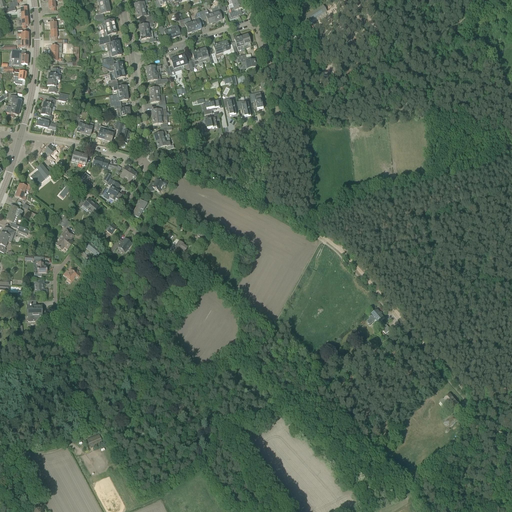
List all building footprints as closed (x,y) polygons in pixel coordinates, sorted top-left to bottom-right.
[(87,0),(88,3),(94,1),(95,5),(98,5),(99,8),(99,9),(108,6),(106,0),(104,0),(98,2),(97,0),(87,0)] [(139,4),(134,6),(135,12),(144,10),(144,11),(145,10),(144,6),(147,6),(147,3),(148,3),(150,2),(149,0),(140,0),(141,4),(139,4)] [(157,0),(158,1),(154,2),(156,9),(160,8),(160,6),(163,5),(162,4),(166,2),(166,1),(165,1),(165,0),(157,0)] [(232,5),(231,5),(228,6),(231,13),(229,14),(230,19),(240,15),(239,12),(238,10),(242,9),(240,2),(232,5)] [(108,6),(99,9),(96,9),(97,13),(97,16),(95,18),(95,20),(96,20),(104,19),(103,15),(110,13),(108,6)] [(305,18),(308,23),(325,13),(322,7),(305,18)] [(216,14),(212,15),(215,23),(221,21),(217,9),(215,10),(216,14)] [(144,10),(135,12),(137,19),(149,16),(148,13),(145,14),(145,10),(144,11),(144,10)] [(199,13),(202,20),(206,18),(208,25),(215,23),(212,15),(212,14),(208,15),(207,13),(204,13),(204,11),(199,13)] [(195,21),(191,23),(194,32),(201,30),(197,18),(194,19),(195,21)] [(105,23),(104,19),(96,20),(97,23),(100,23),(101,27),(102,27),(103,30),(114,28),(113,21),(105,23)] [(153,20),(145,22),(146,26),(138,27),(140,34),(149,32),(149,28),(151,28),(151,25),(154,24),(153,20)] [(187,34),(194,32),(191,23),(187,24),(187,21),(183,23),(182,21),(179,22),(181,29),(184,28),(184,26),(185,26),(187,34)] [(173,28),(170,29),(173,39),(180,37),(177,30),(181,29),(179,22),(176,23),(177,24),(173,26),(173,28)] [(162,27),(158,28),(160,35),(164,34),(166,41),(173,39),(170,29),(166,30),(165,28),(163,29),(162,27)] [(103,38),(102,39),(99,40),(99,43),(103,42),(110,40),(109,36),(116,34),(114,28),(103,30),(104,35),(103,35),(103,38)] [(149,32),(140,34),(141,41),(149,39),(149,40),(148,40),(149,44),(156,42),(156,39),(153,40),(152,32),(149,32)] [(247,36),(240,38),(244,48),(247,46),(248,49),(251,48),(247,36)] [(240,38),(234,40),(235,43),(238,52),(241,51),(240,49),(244,48),(240,38)] [(118,43),(106,45),(106,48),(107,48),(108,52),(119,49),(118,43)] [(226,43),(219,45),(223,56),(227,55),(227,56),(231,55),(231,56),(234,55),(232,48),(229,49),(229,51),(228,51),(226,43)] [(214,54),(211,55),(214,63),(214,64),(217,63),(216,60),(220,58),(219,57),(223,56),(219,45),(213,47),(215,55),(214,55),(214,54)] [(107,52),(108,56),(109,59),(105,59),(106,64),(113,62),(112,58),(121,56),(119,49),(107,52)] [(205,50),(198,52),(202,63),(205,62),(206,63),(210,62),(211,65),(214,64),(214,63),(211,55),(208,56),(208,57),(207,57),(205,50)] [(11,51),(11,60),(14,60),(13,66),(20,66),(21,65),(27,66),(28,57),(25,57),(20,56),(20,51),(19,51),(11,51)] [(193,61),(190,62),(192,69),(195,68),(194,66),(198,65),(199,67),(203,66),(202,63),(198,52),(191,54),(194,62),(193,62),(193,61)] [(184,56),(177,58),(181,71),(189,69),(189,70),(192,69),(190,62),(187,63),(186,63),(184,56)] [(172,67),(168,69),(169,69),(171,76),(172,76),(173,80),(176,79),(175,76),(182,74),(181,71),(177,58),(170,60),(172,67)] [(247,63),(246,58),(237,60),(237,64),(241,63),(242,67),(245,66),(246,70),(255,68),(254,61),(247,63)] [(113,62),(106,64),(105,64),(105,67),(105,68),(110,72),(113,71),(114,73),(123,71),(121,64),(114,66),(113,62)] [(158,70),(161,69),(161,66),(146,69),(147,76),(158,74),(158,70)] [(49,75),(48,81),(56,82),(60,82),(60,77),(58,77),(59,74),(60,70),(57,70),(52,69),(51,75),(49,75)] [(123,71),(114,73),(114,77),(113,77),(114,80),(124,78),(123,71)] [(26,73),(21,73),(19,72),(19,74),(14,73),(13,77),(14,78),(14,82),(15,85),(21,86),(22,82),(25,82),(26,73)] [(158,74),(147,76),(148,82),(155,81),(155,85),(164,84),(167,84),(166,79),(160,79),(160,77),(159,77),(158,74)] [(56,82),(48,81),(47,86),(49,87),(49,93),(56,94),(57,90),(55,90),(56,82)] [(108,86),(107,86),(108,89),(113,88),(114,92),(116,92),(117,96),(118,96),(118,95),(127,94),(126,94),(126,87),(118,88),(117,89),(117,87),(118,87),(117,84),(108,86)] [(164,84),(155,85),(156,89),(149,90),(149,97),(161,96),(161,92),(161,91),(161,88),(164,87),(164,84)] [(260,93),(249,96),(251,104),(254,103),(255,107),(255,106),(256,106),(257,111),(264,110),(263,105),(262,105),(261,105),(260,102),(262,102),(260,93)] [(117,96),(112,96),(113,100),(113,104),(114,107),(121,106),(120,102),(127,101),(127,94),(118,95),(118,96),(117,96)] [(158,103),(158,107),(165,106),(164,95),(161,96),(149,97),(150,104),(158,103)] [(16,98),(13,97),(10,96),(10,99),(12,99),(10,107),(19,109),(21,103),(15,101),(16,98)] [(43,104),(42,110),(50,111),(52,106),(53,107),(55,100),(53,100),(48,99),(47,105),(43,104)] [(233,99),(223,101),(225,109),(227,109),(228,113),(228,112),(229,112),(230,117),(236,115),(235,110),(234,111),(233,108),(234,107),(234,108),(234,107),(233,99)] [(247,101),(237,103),(238,111),(241,110),(242,115),(242,114),(244,113),(245,118),(251,117),(250,112),(249,112),(248,112),(248,109),(249,109),(247,101)] [(218,102),(202,105),(204,116),(212,114),(212,111),(216,111),(216,110),(215,110),(215,109),(220,108),(218,102)] [(6,110),(5,110),(4,113),(10,114),(9,117),(13,118),(14,115),(17,116),(19,109),(10,107),(7,106),(6,110)] [(121,106),(114,107),(114,108),(114,110),(116,110),(117,114),(117,118),(120,118),(130,116),(129,109),(121,110),(120,111),(120,110),(121,109),(121,106)] [(50,111),(42,110),(40,115),(44,116),(42,122),(49,124),(51,124),(52,117),(49,116),(50,111)] [(159,111),(151,112),(152,118),(161,118),(166,117),(166,110),(159,110),(159,111)] [(205,122),(204,122),(205,127),(206,127),(207,130),(217,128),(216,124),(215,124),(215,122),(220,121),(218,115),(205,118),(205,122)] [(76,117),(74,124),(78,126),(76,133),(83,135),(86,125),(82,124),(83,122),(79,120),(79,118),(76,117)] [(161,118),(152,118),(153,125),(160,125),(160,129),(167,128),(167,125),(166,117),(161,118)] [(36,126),(38,127),(55,131),(57,126),(51,124),(49,124),(42,122),(39,121),(37,120),(36,126)] [(86,125),(83,135),(90,137),(93,125),(90,124),(89,126),(86,125)] [(98,124),(96,131),(99,132),(97,139),(104,141),(107,132),(103,131),(104,128),(100,127),(101,125),(98,124)] [(117,131),(116,137),(120,138),(121,139),(120,143),(123,144),(124,144),(125,145),(126,144),(127,145),(128,137),(129,138),(130,134),(126,132),(127,130),(126,130),(127,127),(119,125),(117,131)] [(160,134),(158,135),(154,136),(156,143),(164,140),(168,139),(165,132),(168,131),(167,128),(160,129),(160,132),(160,133),(160,134)] [(107,132),(104,141),(111,143),(114,131),(111,130),(111,131),(107,129),(107,132)] [(169,143),(170,143),(169,139),(167,139),(164,140),(156,143),(158,149),(166,147),(166,148),(167,151),(174,149),(173,146),(170,147),(169,143)] [(55,163),(58,160),(54,156),(53,157),(51,155),(55,151),(53,149),(52,149),(49,146),(44,152),(55,163)] [(78,165),(80,155),(73,153),(71,163),(78,165)] [(80,155),(78,165),(85,166),(87,157),(80,155)] [(94,159),(92,167),(106,170),(108,162),(94,159)] [(48,167),(44,170),(41,166),(37,170),(38,172),(30,178),(37,186),(45,180),(49,177),(52,180),(52,179),(58,175),(48,167)] [(123,171),(120,177),(124,179),(124,177),(125,178),(124,179),(128,181),(128,180),(132,182),(132,183),(131,183),(132,184),(137,175),(133,173),(131,171),(130,170),(131,170),(126,167),(123,171)] [(91,185),(86,182),(86,181),(89,178),(90,177),(85,174),(81,178),(83,179),(80,182),(83,184),(82,185),(88,189),(91,185)] [(111,177),(107,174),(103,181),(107,183),(110,179),(111,177)] [(165,188),(165,187),(168,183),(157,176),(153,183),(151,182),(148,188),(148,190),(151,192),(153,192),(154,190),(159,193),(163,187),(165,188)] [(114,182),(106,195),(105,196),(114,201),(115,199),(118,201),(121,197),(118,195),(119,192),(117,191),(120,186),(114,182)] [(19,185),(17,191),(24,194),(25,191),(28,192),(30,187),(27,184),(26,187),(19,185)] [(66,187),(59,196),(63,199),(70,190),(66,187)] [(24,194),(17,191),(15,198),(22,200),(25,201),(26,198),(23,197),(24,194)] [(89,199),(85,203),(82,200),(78,206),(86,213),(88,212),(93,216),(100,208),(89,199)] [(147,205),(144,203),(140,201),(131,216),(138,220),(147,205)] [(17,209),(16,209),(11,207),(8,214),(19,218),(20,218),(22,213),(19,211),(17,211),(17,209)] [(22,207),(20,211),(21,211),(25,214),(33,219),(35,215),(27,210),(22,207)] [(8,214),(6,221),(12,223),(11,228),(18,231),(26,233),(27,230),(16,226),(19,218),(8,214)] [(64,225),(66,221),(68,219),(64,216),(60,221),(61,222),(64,225)] [(111,235),(113,233),(116,229),(108,222),(103,228),(104,229),(102,231),(101,230),(98,234),(102,237),(105,233),(104,233),(105,231),(111,235)] [(15,232),(9,230),(4,228),(2,234),(1,233),(0,235),(0,239),(7,242),(11,243),(15,232)] [(74,236),(70,233),(66,230),(61,236),(63,238),(56,246),(61,251),(64,247),(67,250),(73,243),(70,240),(74,236)] [(199,235),(197,237),(203,240),(206,241),(209,236),(203,232),(201,236),(199,235)] [(125,239),(123,242),(122,241),(120,243),(117,241),(109,251),(112,253),(118,246),(119,247),(118,247),(125,253),(131,245),(125,239)] [(178,242),(174,249),(171,253),(177,257),(180,251),(184,254),(188,247),(178,242)] [(95,260),(101,253),(90,244),(85,249),(87,250),(84,254),(83,253),(80,255),(83,259),(84,261),(87,258),(86,257),(89,252),(94,256),(92,258),(95,260)] [(37,267),(37,273),(34,274),(34,277),(41,277),(41,274),(46,274),(46,267),(43,267),(43,265),(43,263),(37,263),(37,267)] [(76,271),(75,270),(71,267),(67,272),(67,271),(63,276),(67,280),(66,281),(69,284),(75,277),(78,279),(81,275),(77,271),(76,271)] [(43,281),(38,281),(33,281),(34,286),(35,286),(36,291),(34,291),(34,296),(42,296),(47,296),(47,291),(43,291),(43,286),(44,286),(43,281)] [(42,316),(42,309),(42,306),(26,306),(27,317),(27,322),(35,322),(38,318),(38,316),(42,316)] [(370,320),(367,322),(367,323),(367,325),(369,325),(369,326),(376,321),(378,323),(378,324),(384,319),(380,313),(381,313),(380,312),(380,313),(377,310),(376,311),(371,315),(373,317),(371,318),(370,318),(370,320)] [(386,325),(382,328),(381,329),(385,334),(390,330),(386,325)] [(346,354),(341,360),(345,364),(350,358),(346,354)] [(450,394),(444,399),(442,399),(440,401),(440,403),(446,410),(448,410),(451,408),(453,410),(459,405),(450,394)] [(452,416),(444,423),(448,427),(449,428),(457,421),(452,416)] [(102,443),(99,435),(87,440),(90,448),(102,443)]
